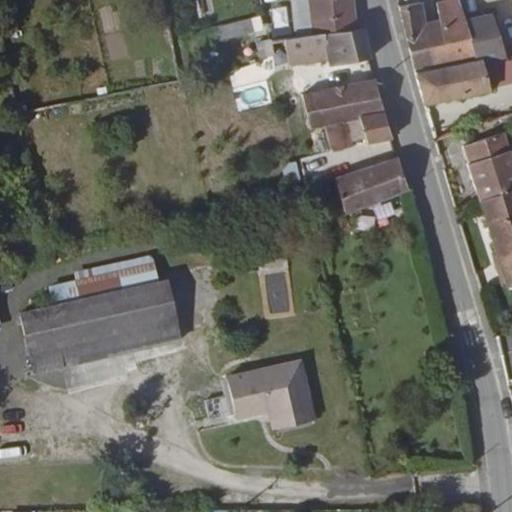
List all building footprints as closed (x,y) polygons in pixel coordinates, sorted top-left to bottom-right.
[(356,29),(352,0),(312,0),(292,5),(298,39),(356,29)] [(419,3),(399,8),(413,70),(476,52),(477,56),(479,62),(504,55),(502,49),(490,14),(465,20),(458,0),(443,0),(436,2),(440,19),(426,23),(419,3)] [(255,34),(252,20),(221,27),(224,41),(255,34)] [(356,29),(298,39),(292,40),(283,41),(288,69),(325,62),(326,69),(368,59),(361,28),(356,29)] [(283,41),(292,40),(290,29),(274,32),(275,42),(283,41)] [(268,58),(274,58),(271,43),(257,46),(261,60),(268,58)] [(511,46),(502,49),(504,55),(479,62),(486,87),(511,80),(511,46)] [(477,56),(415,74),(424,107),(487,88),(486,87),(479,62),(477,56)] [(384,114),(374,79),(304,99),(311,133),(325,129),(342,124),(384,114)] [(390,136),(384,114),(342,124),(343,129),(349,128),(351,139),(364,136),(367,143),(390,136)] [(498,123),(481,129),(483,135),(500,130),(498,123)] [(481,129),(457,135),(460,149),(485,142),(483,135),(481,129)] [(460,149),(478,205),(511,195),(511,170),(502,137),(485,142),(460,149)] [(304,156),(305,181),(334,179),(333,154),(304,156)] [(347,218),(408,194),(398,162),(338,182),(347,218)] [(511,195),(478,205),(506,293),(511,291),(511,195)] [(82,305),(16,319),(29,378),(180,345),(168,286),(156,288),(152,270),(78,286),(82,305)] [(268,413),(273,433),(312,425),(299,367),(256,376),(268,413)] [(268,413),(256,376),(226,383),(235,420),(268,413)]
